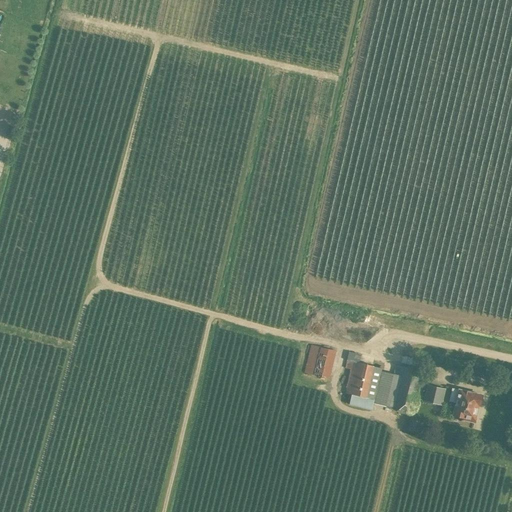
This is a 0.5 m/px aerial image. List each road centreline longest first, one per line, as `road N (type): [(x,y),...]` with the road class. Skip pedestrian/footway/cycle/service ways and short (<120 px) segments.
road 1 (track): [(313,338),(94,281),(159,40)]
road 2 (track): [(94,281),(29,511)]
road 3 (track): [(162,511),(211,312)]
